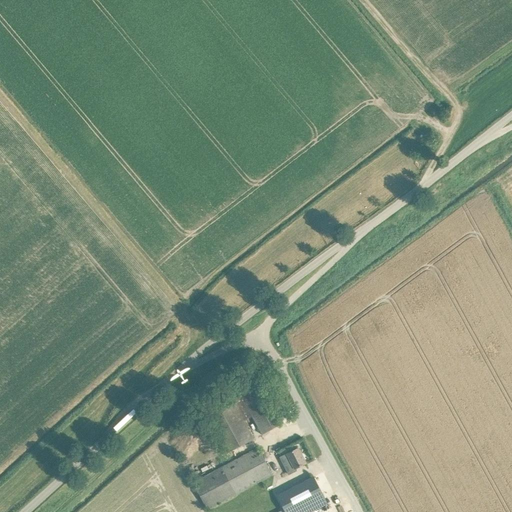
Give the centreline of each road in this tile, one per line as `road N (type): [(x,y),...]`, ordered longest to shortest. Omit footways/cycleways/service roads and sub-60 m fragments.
road 1 (unclassified): [(173,374),(363,229)]
road 2 (track): [(421,186),(456,117),(455,101),(368,0)]
road 3 (unclassified): [(359,511),(261,332)]
road 4 (unclassified): [(23,511),(173,374)]
road 5 (unclassified): [(511,115),(363,229)]
road 6 (unclassified): [(261,332),(363,229)]
